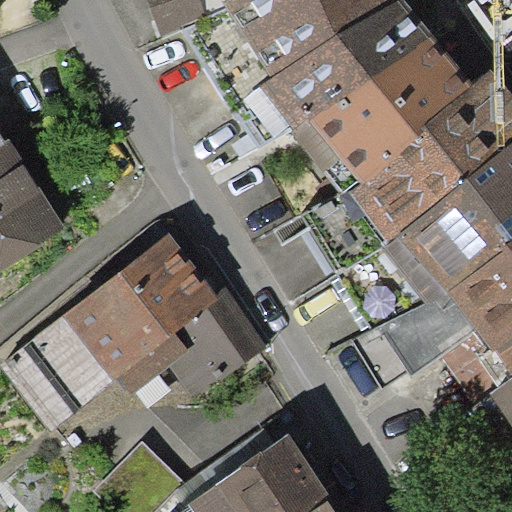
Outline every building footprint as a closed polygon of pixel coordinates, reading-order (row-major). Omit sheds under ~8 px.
[(198,0),(148,0),(162,36),(183,28),(206,20),(204,15),(198,0)] [(397,0),(222,0),(227,6),(204,15),(206,20),(183,28),(205,69),(232,109),(272,78),(397,0)] [(198,0),(204,15),(227,6),(222,0),(198,0)] [(433,35),(406,0),(397,0),(272,78),(232,109),(263,150),(293,127),(433,35)] [(473,85),(433,35),(293,127),(345,194),(350,191),(427,130),(423,124),(473,85)] [(511,94),(492,70),(473,85),(423,124),(427,130),(350,191),(345,194),(304,216),(339,273),(382,248),(390,241),(511,145),(511,94)] [(0,270),(67,228),(9,138),(5,140),(0,142),(0,270)] [(511,240),(511,145),(390,241),(382,248),(339,273),(372,329),(380,325),(425,302),(428,306),(449,290),(511,240)] [(217,294),(171,234),(1,364),(51,429),(117,379),(131,397),(170,366),(197,401),(269,346),(225,287),(217,294)] [(511,376),(511,240),(449,290),(476,329),(510,378),(511,376)] [(411,377),(476,329),(449,290),(428,306),(425,302),(380,325),(411,377)] [(511,376),(510,378),(490,393),(511,424),(511,376)] [(340,511),(289,433),(190,504),(191,507),(194,511),(340,511)] [(151,511),(183,480),(142,440),(94,490),(116,511),(151,511)]
